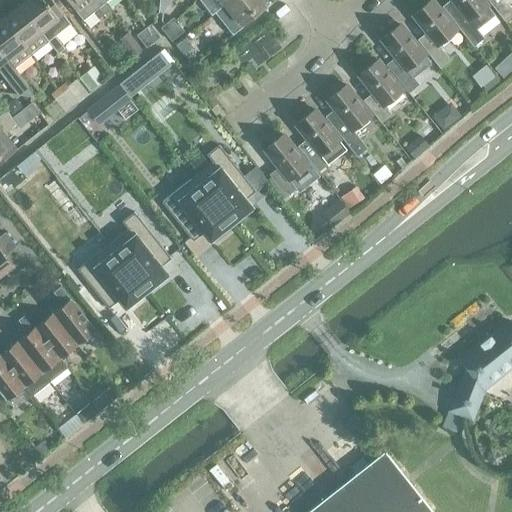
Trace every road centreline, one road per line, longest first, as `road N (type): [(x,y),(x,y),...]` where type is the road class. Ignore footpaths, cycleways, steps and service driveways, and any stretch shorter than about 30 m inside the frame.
road 1 (secondary): [(38,511),(379,241)]
road 2 (secondary): [(511,114),(379,241)]
road 3 (secondary): [(379,241),(511,144)]
